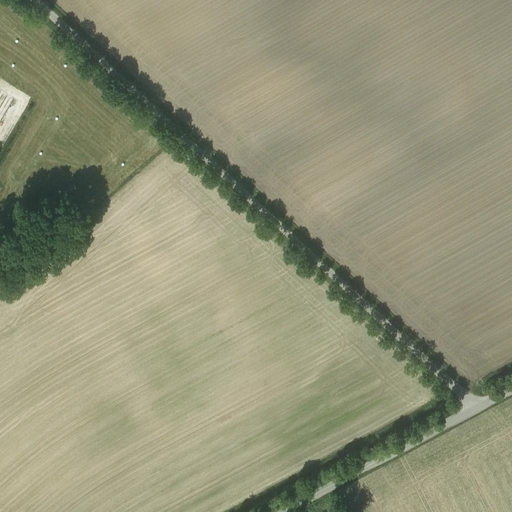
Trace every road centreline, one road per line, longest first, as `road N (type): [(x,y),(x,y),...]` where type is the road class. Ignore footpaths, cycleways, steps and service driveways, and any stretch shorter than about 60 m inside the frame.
road 1 (unclassified): [(41,0),(477,407)]
road 2 (unclassified): [(477,407),(274,511)]
